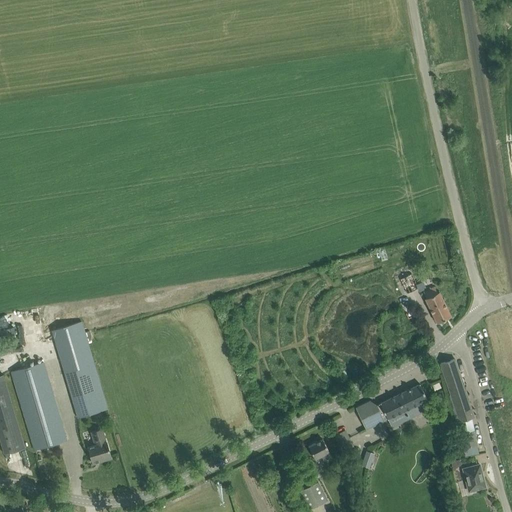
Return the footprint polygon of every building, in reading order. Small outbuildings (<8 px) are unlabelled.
[(412,273),(409,274),(408,271),(398,275),(400,278),(406,293),(419,287),(415,278),(414,279),(412,273)] [(426,298),(425,298),(437,323),(451,316),(439,291),(437,292),(434,286),(424,292),(426,298)] [(61,357),(79,417),(107,408),(89,348),(82,322),(53,330),(61,357)] [(19,346),(9,346),(9,359),(19,359),(19,346)] [(458,421),(463,447),(477,444),(471,417),(474,416),(455,359),(441,363),(459,421),(458,421)] [(12,371),(35,449),(66,440),(43,362),(12,371)] [(25,448),(3,374),(0,375),(0,440),(4,454),(25,448)] [(431,384),(434,390),(441,387),(438,381),(431,384)] [(420,384),(401,393),(413,417),(425,411),(422,404),(428,401),(420,384)] [(401,393),(377,404),(384,420),(404,410),(409,419),(413,417),(401,393)] [(370,400),(356,407),(366,429),(384,420),(377,404),(370,401),(370,400)] [(88,447),(93,463),(111,458),(106,441),(102,428),(91,432),(95,445),(88,447)] [(344,449),(353,445),(346,429),(336,433),(344,449)] [(315,459),(322,455),(325,460),(331,457),(328,452),(329,451),(323,439),(308,446),(315,459)] [(366,451),(362,466),(369,468),(374,454),(366,451)] [(450,460),(453,470),(461,463),(460,458),(450,460)] [(480,464),(462,469),(468,491),(486,487),(480,464)] [(299,492),(308,509),(327,500),(318,482),(299,492)]
